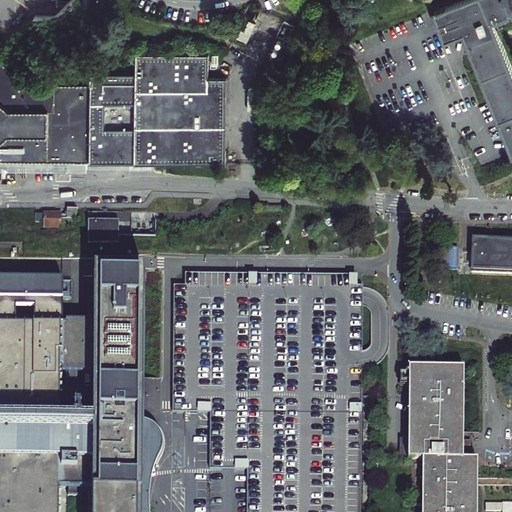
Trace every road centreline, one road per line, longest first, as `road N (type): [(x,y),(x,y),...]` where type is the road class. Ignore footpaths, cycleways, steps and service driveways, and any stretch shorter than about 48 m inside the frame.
road 1 (unclassified): [(0,195),(165,183),(392,204)]
road 2 (unclassified): [(392,204),(511,207)]
